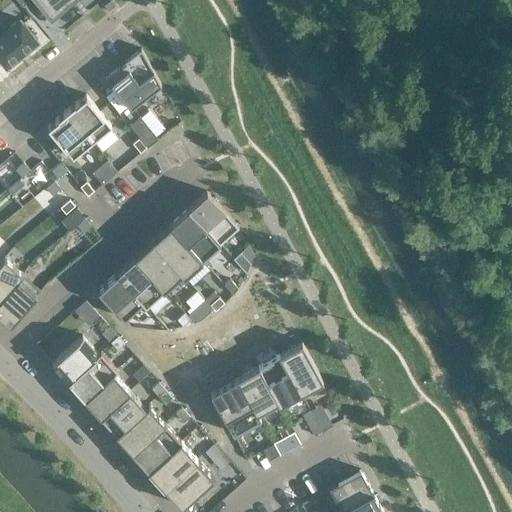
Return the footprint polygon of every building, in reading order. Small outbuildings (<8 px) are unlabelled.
[(17,0),(22,5),(27,0),(38,0),(51,15),(65,3),(68,0),(17,0)] [(26,48),(35,40),(35,41),(37,39),(36,38),(35,38),(19,18),(0,34),(0,63),(0,64),(3,62),(5,63),(4,63),(6,65),(7,64),(7,63),(17,56),(26,48)] [(160,83),(141,48),(124,61),(126,63),(121,68),(119,65),(105,77),(130,108),(160,83)] [(77,101),(76,100),(66,109),(91,140),(111,124),(86,94),(77,101)] [(91,140),(66,109),(56,117),(56,118),(47,125),(72,156),(91,140)] [(140,115),(129,124),(147,146),(158,138),(140,115)] [(145,146),(138,137),(131,142),(139,151),(145,146)] [(23,161),(16,168),(22,175),(30,169),(23,161)] [(59,163),(51,169),(58,177),(65,170),(59,163)] [(54,180),(46,186),(52,194),(60,188),(54,180)] [(92,189),(85,180),(79,185),(86,195),(92,189)] [(206,190),(187,207),(219,243),(238,226),(206,190)] [(69,198),(61,205),(67,211),(74,205),(69,198)] [(187,207),(170,223),(202,259),(219,243),(187,207)] [(84,217),(77,222),(84,231),(91,225),(84,217)] [(202,259),(170,223),(152,240),(181,272),(183,275),(202,259)] [(152,240),(134,256),(163,288),(181,272),(152,240)] [(240,251),(233,258),(246,273),(250,263),(240,251)] [(0,259),(0,296),(21,272),(22,271),(4,255),(0,259)] [(163,288),(134,256),(116,272),(142,301),(145,304),(163,288)] [(21,272),(0,296),(0,315),(9,324),(40,289),(21,272)] [(142,301),(116,272),(97,289),(123,318),(142,301)] [(230,278),(224,284),(233,294),(238,287),(230,278)] [(210,304),(215,310),(224,302),(218,296),(210,304)] [(190,319),(187,315),(184,312),(176,319),(182,326),(190,319)] [(109,326),(103,331),(111,340),(117,335),(109,326)] [(82,335),(52,361),(68,379),(98,352),(82,335)] [(322,380),(301,341),(279,353),(300,392),(322,380)] [(116,368),(100,350),(98,352),(68,379),(84,397),(114,371),(116,368)] [(277,400),(279,403),(300,392),(279,353),(258,365),(277,400)] [(149,371),(144,365),(135,373),(140,379),(149,371)] [(237,376),(256,411),(277,400),(258,365),(237,376)] [(100,415),(130,388),(114,371),(84,397),(100,415)] [(210,391),(233,433),(260,418),(256,411),(237,376),(210,391)] [(158,381),(151,387),(158,395),(165,389),(158,381)] [(145,406),(130,388),(100,415),(116,433),(146,406),(145,406)] [(174,413),(175,412),(181,406),(175,400),(168,407),(174,413)] [(145,406),(146,406),(116,433),(132,451),(165,421),(149,404),(148,403),(145,406)] [(181,406),(175,412),(183,421),(189,415),(181,406)] [(322,416),(315,420),(321,430),(328,427),(322,416)] [(132,451),(148,469),(181,439),(165,421),(132,451)] [(197,457),(181,439),(148,469),(164,487),(197,457)] [(219,448),(213,442),(206,449),(211,455),(219,448)] [(268,459),(279,453),(273,443),(263,449),(268,459)] [(214,476),(197,457),(164,487),(180,504),(181,505),(214,476)] [(340,508),(372,491),(360,469),(328,486),(340,507),(340,508)] [(382,511),(383,511),(372,491),(340,508),(340,507),(336,509),(337,511),(382,511)]
